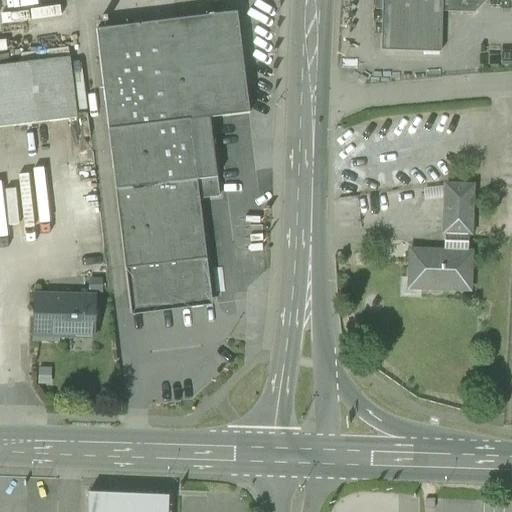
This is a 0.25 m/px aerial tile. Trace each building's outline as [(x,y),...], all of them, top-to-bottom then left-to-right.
[(372,0),(372,11),(382,11),(382,0),(372,0)] [(441,54),(442,12),(442,0),(382,0),(382,11),(381,52),(441,54)] [(442,0),(442,12),(474,13),(487,2),(486,0),(442,0)] [(96,31),(108,132),(190,122),(210,119),(249,115),(236,13),(108,29),(103,30),(96,31)] [(0,56),(0,67),(9,66),(8,56),(0,56)] [(0,128),(77,119),(69,59),(9,66),(0,67),(0,128)] [(197,181),(197,182),(218,179),(210,119),(190,122),(197,181)] [(108,132),(116,191),(197,181),(190,122),(108,132)] [(220,199),(218,179),(197,182),(199,201),(220,199)] [(125,270),(126,270),(206,261),(207,261),(205,249),(199,201),(197,182),(197,181),(116,191),(125,270)] [(469,234),(470,234),(472,187),(446,187),(444,234),(469,234)] [(0,194),(0,229),(35,225),(34,213),(18,215),(15,192),(0,194)] [(444,234),(444,254),(468,254),(469,234),(444,234)] [(469,254),(468,254),(444,254),(411,253),(410,278),(421,279),(421,288),(468,290),(469,254)] [(211,300),(206,261),(126,270),(131,310),(211,300)] [(410,288),(421,288),(421,279),(410,278),(410,288)] [(33,342),(59,343),(59,337),(76,337),(76,330),(94,330),(95,298),(93,297),(93,298),(36,297),(36,296),(34,296),(33,342)] [(212,307),(211,300),(131,310),(132,316),(212,307)] [(167,511),(168,498),(88,494),(87,511),(167,511)]
